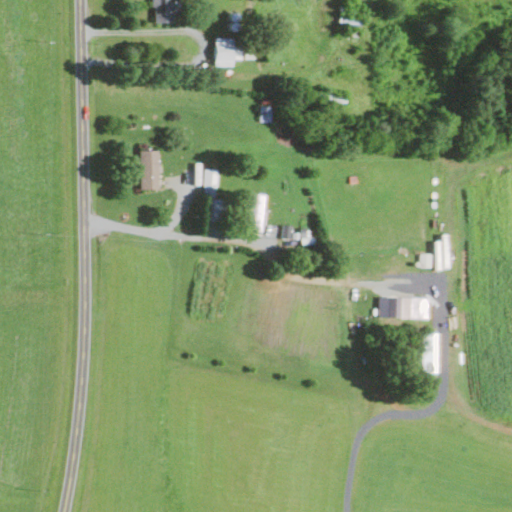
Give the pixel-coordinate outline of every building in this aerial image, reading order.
[(152,0),(153,21),(172,20),(172,10),(178,10),(178,0),(152,0)] [(340,36),(341,1),(324,0),(321,0),(320,35),(340,36)] [(232,65),(232,58),(241,58),(241,44),(233,44),(233,37),(214,36),(214,65),(232,65)] [(139,188),(158,187),(157,148),(138,149),(139,188)] [(217,162),(204,161),(202,195),(215,196),(217,162)] [(262,230),(263,193),(247,193),(246,229),(262,230)] [(419,267),(431,266),(431,252),(418,253),(419,267)] [(378,317),(427,317),(428,297),(378,296),(378,317)]
